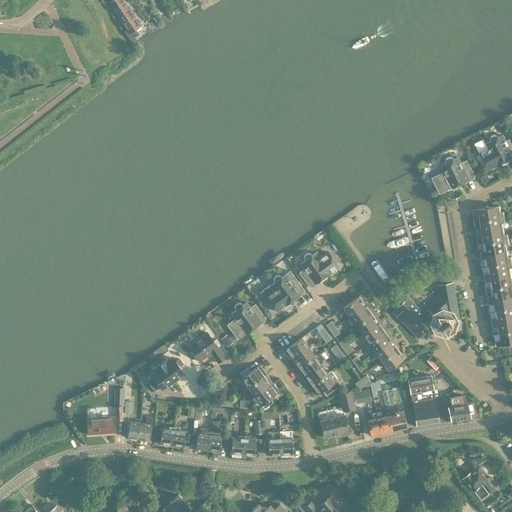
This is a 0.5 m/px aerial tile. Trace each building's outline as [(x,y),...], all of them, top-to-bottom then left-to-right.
[(119,17),(123,22),(133,15),(122,0),(112,0),(109,2),(113,8),(110,10),(116,19),(119,17)] [(133,15),(123,22),(128,29),(125,31),(133,43),(138,40),(135,35),(138,33),(135,29),(140,25),(133,15)] [(502,135),(498,137),(498,136),(497,136),(496,135),(495,135),(494,135),(493,135),(492,135),(491,136),(490,137),(490,138),(490,139),(490,140),(490,141),(486,143),(489,149),(480,154),(488,170),(511,158),(511,145),(509,139),(505,141),(502,135)] [(458,157),(454,159),(453,159),(453,158),(452,157),(451,157),(450,157),(449,157),(448,157),(447,158),(446,159),(446,160),(445,161),(445,162),(445,163),(446,164),(442,166),(445,171),(432,178),(440,194),(475,177),(467,160),(461,163),(458,157)] [(500,206),(490,207),(487,205),(484,208),(472,210),(473,214),(479,213),(480,221),(504,217),(504,211),(501,212),(500,206)] [(502,222),(505,222),(504,217),(480,221),(481,228),(476,229),(476,233),(503,228),(502,222)] [(507,234),(504,234),(503,228),(476,233),(477,237),(482,236),(484,243),(508,239),(507,234)] [(506,245),(509,244),(508,239),(484,243),(485,251),(479,252),(480,255),(507,251),(506,245)] [(309,287),(338,266),(328,251),(319,258),(315,252),(311,255),(311,254),(310,254),(309,253),(308,253),(307,253),(306,253),(305,254),(304,255),(303,256),(303,257),(303,258),(303,259),(304,260),(300,263),(304,268),(298,272),(309,287)] [(511,261),(511,256),(508,257),(507,251),(480,255),(481,259),(486,258),(487,266),(511,261)] [(510,267),(511,267),(511,261),(487,266),(489,273),(483,274),(484,278),(511,273),(510,267)] [(511,279),(511,273),(484,278),(485,282),(490,281),(491,288),(511,284),(511,279)] [(293,276),(289,279),(285,274),(281,277),(281,276),(280,275),(279,275),(278,275),(277,275),(276,275),(275,275),(275,276),(274,276),(274,277),(273,278),(273,279),(273,280),(273,281),(274,282),(270,285),(274,290),(266,296),(276,311),(304,291),(293,276)] [(451,321),(459,319),(453,282),(437,285),(439,297),(423,313),(407,297),(396,308),(400,312),(396,316),(418,338),(422,335),(426,339),(437,328),(438,329),(439,329),(440,330),(442,330),(443,330),(444,330),(445,330),(447,330),(448,329),(449,328),(450,327),(450,326),(451,326),(451,325),(451,324),(451,323),(452,322),(452,321),(451,321)] [(511,284),(491,288),(493,296),(487,297),(488,300),(511,296),(511,284)] [(363,298),(362,300),(359,296),(343,307),(350,316),(367,304),(363,298)] [(511,296),(488,300),(488,304),(494,303),(495,311),(511,307),(511,296)] [(255,304),(250,307),(246,302),(242,305),(242,304),(241,304),(240,303),(239,303),(238,303),(237,303),(236,304),(235,305),(234,306),(234,307),(234,308),(234,309),(235,310),(231,313),(235,318),(227,325),(237,339),(266,319),(255,304)] [(369,310),(371,309),(367,304),(350,316),(356,325),(372,314),(369,310)] [(511,307),(495,311),(496,318),(491,319),(492,323),(511,319),(511,307)] [(376,316),(374,317),(372,314),(356,325),(362,334),(380,321),(376,316)] [(511,319),(492,323),(492,327),(498,326),(499,333),(511,330),(511,319)] [(330,331),(335,327),(331,321),(326,325),(330,331)] [(382,328),(384,326),(380,321),(362,334),(369,342),(384,331),(382,328)] [(321,337),(327,333),(323,327),(317,331),(321,337)] [(334,336),(340,332),(335,327),(330,331),(334,336)] [(511,330),(499,333),(500,341),(495,342),(495,346),(507,344),(510,346),(511,343),(511,330)] [(389,333),(387,335),(384,331),(369,342),(375,351),(393,338),(389,333)] [(216,339),(213,341),(207,332),(188,346),(200,361),(211,353),(218,363),(225,357),(218,347),(221,345),(216,339)] [(326,342),(331,339),(327,333),(321,337),(326,342)] [(222,337),(227,346),(232,342),(226,334),(222,337)] [(290,359),(308,347),(301,338),(286,349),(288,353),(287,354),(290,359)] [(343,348),(348,344),(344,338),(339,342),(343,348)] [(394,345),(396,344),(393,338),(375,351),(381,360),(397,349),(394,345)] [(347,354),(352,350),(348,344),(343,348),(347,354)] [(334,354),(339,350),(335,345),(330,348),(334,354)] [(298,367),(314,355),(308,347),(290,359),(294,365),(296,363),(298,367)] [(401,351),(400,352),(397,349),(381,360),(388,369),(405,356),(401,351)] [(325,350),(319,354),(324,360),(330,357),(325,350)] [(338,360),(344,356),(339,350),(334,354),(338,360)] [(303,377),(320,364),(314,355),(298,367),(301,370),(299,372),(303,377)] [(355,365),(361,362),(357,356),(351,360),(355,365)] [(179,358),(176,361),(173,358),(169,361),(167,358),(153,369),(155,371),(151,374),(152,376),(146,380),(155,392),(160,388),(162,389),(167,385),(167,386),(179,377),(184,373),(180,366),(183,364),(179,358)] [(360,371),(365,367),(361,362),(355,365),(360,371)] [(311,384),(327,373),(320,364),(303,377),(307,382),(309,381),(311,384)] [(261,372),(263,370),(259,365),(250,371),(248,367),(239,374),(248,387),(264,375),(261,372)] [(341,385),(337,379),(331,371),(327,373),(311,384),(314,388),(312,389),(316,395),(322,390),(326,396),(341,385)] [(268,377),(266,379),(264,375),(248,387),(254,395),(272,383),(268,377)] [(364,385),(370,380),(366,375),(360,379),(364,385)] [(438,421),(432,386),(430,376),(425,377),(408,380),(412,401),(414,413),(411,414),(413,426),(438,421)] [(359,389),(364,385),(360,379),(355,383),(359,389)] [(274,389),(276,388),(272,383),(254,395),(264,408),(273,402),(270,398),(276,393),(274,389)] [(115,387),(114,405),(123,405),(124,387),(115,387)] [(343,411),(355,408),(350,391),(339,394),(343,411)] [(467,404),(465,404),(464,395),(450,397),(451,406),(448,407),(451,420),(470,417),(467,404)] [(131,414),(133,402),(125,401),(124,413),(131,414)] [(391,431),(407,427),(402,410),(387,413),(387,415),(391,431)] [(387,415),(381,416),(380,411),(376,412),(382,433),(391,431),(387,415)] [(371,435),(382,433),(376,412),(372,413),(373,418),(367,420),(371,435)] [(339,436),(349,434),(345,415),(320,421),(324,437),(338,434),(339,436)] [(151,423),(152,417),(146,416),(145,423),(139,422),(137,439),(148,440),(151,423)] [(88,434),(114,433),(113,417),(87,418),(88,434)] [(137,439),(139,422),(129,421),(127,437),(137,439)] [(171,445),(173,429),(162,428),(160,444),(171,445)] [(209,434),(210,429),(199,428),(198,432),(197,432),(195,448),(207,450),(209,434)] [(183,447),(185,430),(173,429),(171,445),(183,447)] [(291,431),(279,432),(279,438),(280,454),(292,454),(292,438),(291,431)] [(279,432),(267,432),(268,439),(268,455),(280,454),(279,438),(279,432)] [(219,451),(221,435),(209,434),(207,450),(219,451)] [(243,454),(244,438),(232,437),(231,453),(243,454)] [(254,455),(256,439),(244,438),(243,454),(254,455)] [(486,480),(487,479),(478,467),(471,472),(470,471),(463,477),(481,499),(493,489),(486,480)] [(189,511),(192,510),(178,494),(167,504),(162,499),(154,507),(157,511),(159,511),(163,508),(166,511),(189,511)] [(222,494),(216,500),(220,505),(226,500),(222,494)] [(158,495),(151,501),(153,502),(154,504),(160,498),(158,495)] [(338,511),(342,509),(330,495),(318,505),(313,499),(309,503),(306,500),(294,502),(302,511),(338,511)] [(259,504),(248,511),(287,511),(280,503),(273,509),(270,504),(264,510),(261,506),(259,505),(259,504)]
